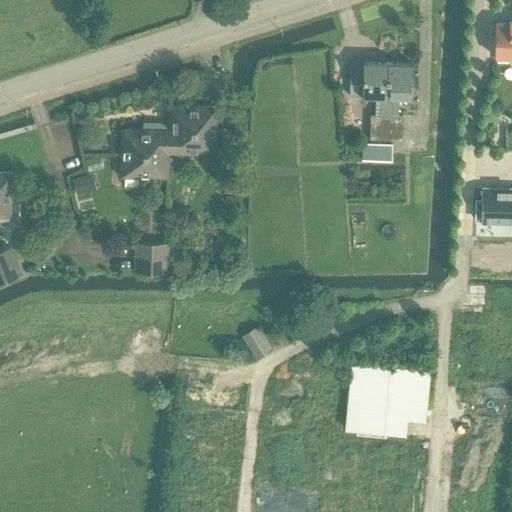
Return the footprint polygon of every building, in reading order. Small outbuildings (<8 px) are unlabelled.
[(511,20),(508,20),(508,23),(494,23),(494,58),(509,58),(509,49),(511,49),(511,20)] [(375,97),(374,115),(386,115),(387,63),(362,62),(362,83),(349,82),(349,83),(349,97),(375,97)] [(370,115),(370,127),(402,128),(402,115),(398,115),(398,98),(411,98),(412,63),(387,63),(386,115),(374,115),(370,115)] [(168,106),(168,135),(168,154),(216,154),(216,106),(168,106)] [(402,128),(370,127),(369,139),(401,140),(402,128)] [(168,179),(168,154),(168,135),(142,134),(142,130),(120,130),(120,178),(168,179)] [(361,144),(361,161),(391,161),(391,144),(361,144)] [(100,157),(86,161),(89,171),(103,167),(100,157)] [(0,171),(0,219),(10,219),(11,171),(0,171)] [(72,178),(77,193),(97,187),(92,172),(72,178)] [(475,200),(475,219),(481,220),(481,222),(511,222),(511,189),(482,188),(482,200),(475,200)] [(237,194),(227,194),(227,210),(237,210),(237,194)] [(13,202),(13,215),(23,215),(23,202),(13,202)] [(135,243),(135,259),(167,259),(167,243),(135,243)] [(0,250),(0,267),(16,261),(10,247),(0,250)] [(167,259),(135,259),(134,274),(167,274),(167,259)] [(16,261),(0,267),(0,283),(21,275),(16,261)] [(257,326),(241,337),(256,359),(272,349),(257,326)] [(344,431),(405,436),(406,420),(424,422),(429,371),(350,363),(344,431)]
